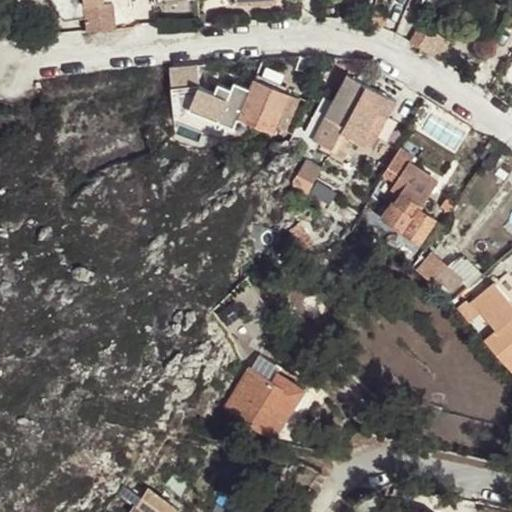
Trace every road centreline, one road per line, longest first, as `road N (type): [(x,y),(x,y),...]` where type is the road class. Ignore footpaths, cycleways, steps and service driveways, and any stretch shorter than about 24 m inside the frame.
road 1 (residential): [(13,69),(334,29),(377,35),(416,53),(511,124)]
road 2 (residential): [(334,511),(383,455),(511,478)]
